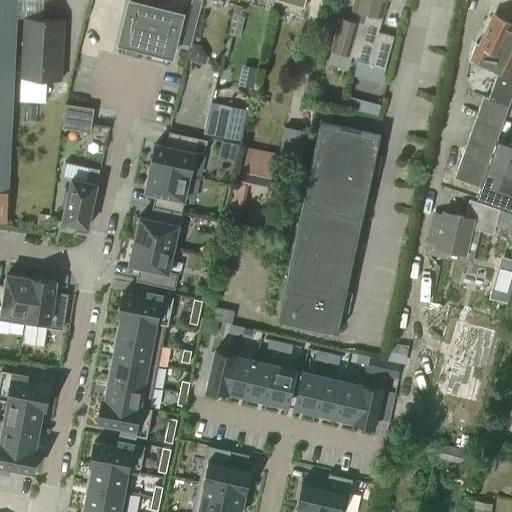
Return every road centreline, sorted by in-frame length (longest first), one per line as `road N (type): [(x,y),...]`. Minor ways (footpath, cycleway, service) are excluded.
road 1 (residential): [(45,511),(91,261)]
road 2 (residential): [(91,261),(137,63)]
